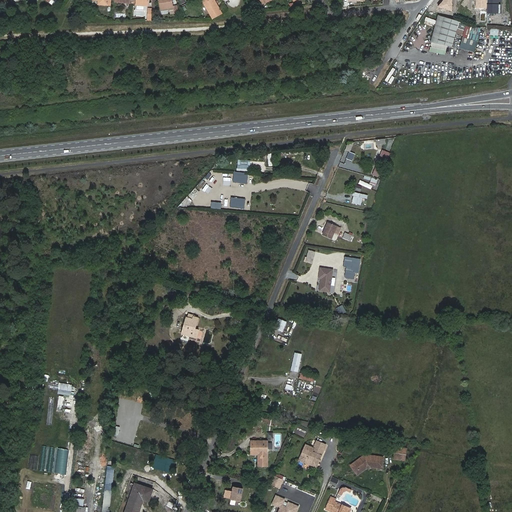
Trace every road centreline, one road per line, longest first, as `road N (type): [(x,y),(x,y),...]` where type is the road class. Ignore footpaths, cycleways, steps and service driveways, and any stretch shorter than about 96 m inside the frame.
road 1 (primary): [(434,107),(0,154)]
road 2 (residential): [(187,511),(335,153)]
road 3 (track): [(0,33),(333,12)]
